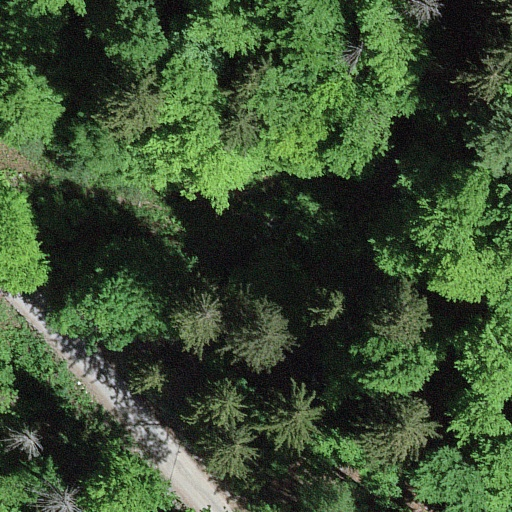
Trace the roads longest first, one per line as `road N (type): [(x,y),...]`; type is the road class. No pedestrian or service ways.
road 1 (track): [(0,155),(214,219),(348,274),(511,313)]
road 2 (track): [(225,511),(0,281)]
